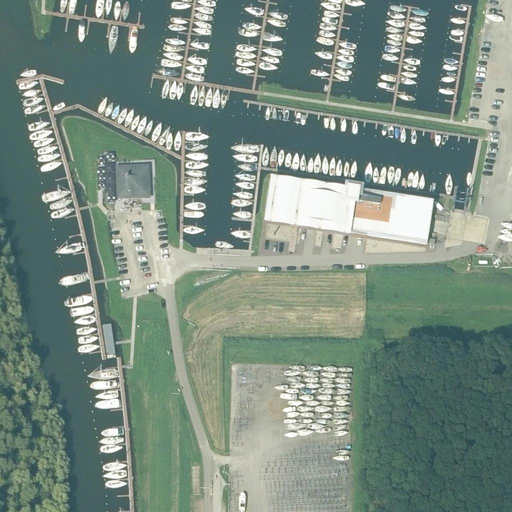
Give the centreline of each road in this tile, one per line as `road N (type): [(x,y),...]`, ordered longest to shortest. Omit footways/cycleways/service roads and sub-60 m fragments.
road 1 (track): [(511,313),(216,303),(177,343),(174,511)]
road 2 (unclassified): [(208,511),(201,427),(181,371),(169,275)]
